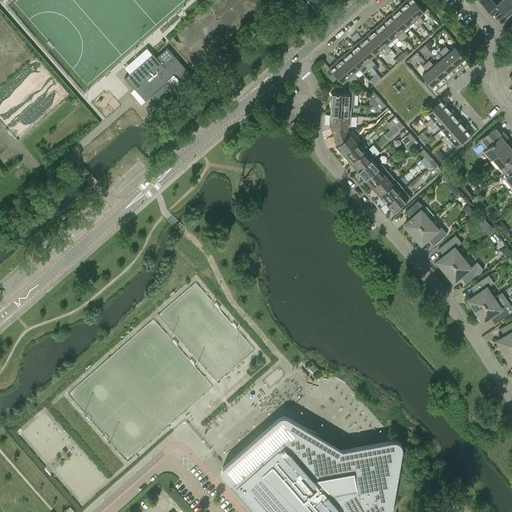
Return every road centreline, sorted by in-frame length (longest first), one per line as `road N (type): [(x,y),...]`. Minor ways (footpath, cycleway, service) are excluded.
road 1 (residential): [(511,400),(424,272),(319,150),(313,86),(293,61)]
road 2 (residential): [(0,316),(130,203)]
road 3 (residential): [(166,171),(293,61)]
